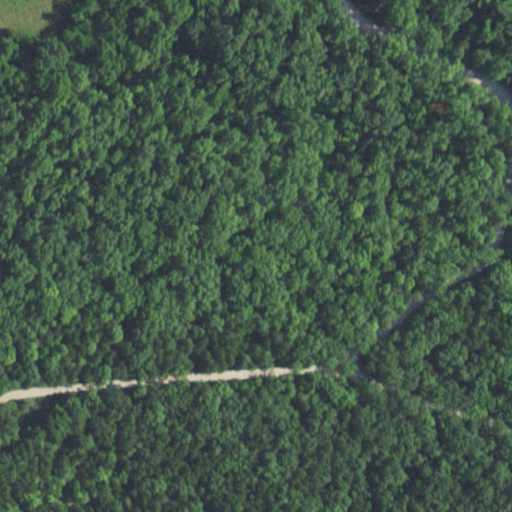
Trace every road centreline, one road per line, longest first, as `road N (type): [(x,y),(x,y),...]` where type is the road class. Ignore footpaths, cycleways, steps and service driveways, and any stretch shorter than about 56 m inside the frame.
road 1 (residential): [(0,396),(319,368),(386,331),(410,303),(487,263),(511,174),(496,93),(373,30),(339,0)]
road 2 (residential): [(345,354),(361,379),(387,393),(467,413),(511,436)]
